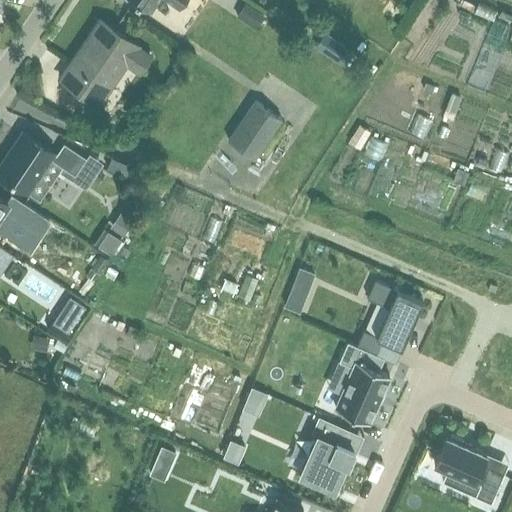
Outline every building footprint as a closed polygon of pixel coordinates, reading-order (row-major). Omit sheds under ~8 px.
[(174,0),(134,0),(135,0),(139,3),(140,2),(151,9),(157,0),(171,0),(174,1),(174,0)] [(264,14),(245,1),(236,15),(255,28),(264,14)] [(91,103),(96,101),(99,104),(127,63),(140,71),(151,54),(139,46),(139,45),(101,19),(90,34),(94,36),(64,80),(83,93),(84,98),(91,103)] [(331,39),(324,50),(345,65),(353,53),(331,39)] [(422,91),(418,101),(425,104),(429,94),(422,91)] [(282,118),(256,100),(229,140),(255,157),(282,118)] [(424,109),(419,127),(429,129),(433,112),(424,109)] [(359,124),(353,135),(364,141),(370,130),(359,124)] [(370,146),(386,154),(398,132),(381,124),(370,146)] [(47,146),(24,131),(0,166),(0,172),(14,182),(27,191),(50,157),(76,175),(87,157),(81,153),(65,142),(57,153),(47,146)] [(458,167),(453,181),(464,185),(469,171),(458,167)] [(0,196),(0,229),(31,251),(51,220),(15,195),(9,203),(0,196)] [(111,226),(123,235),(134,219),(122,210),(111,226)] [(122,240),(108,229),(106,228),(95,242),(112,254),(122,240)] [(0,260),(1,260),(18,271),(24,262),(0,244),(0,260)] [(123,245),(119,250),(125,254),(129,249),(123,245)] [(101,253),(91,267),(93,268),(87,276),(94,280),(99,273),(100,273),(109,260),(101,253)] [(119,254),(115,261),(121,264),(125,258),(119,254)] [(287,298),(287,299),(302,305),(314,274),(299,267),(299,268),(287,298)] [(253,289),(260,271),(252,268),(245,285),(253,289)] [(243,287),(246,274),(230,270),(227,283),(243,287)] [(364,329),(357,344),(377,353),(384,339),(402,347),(423,299),(375,278),(367,297),(389,306),(377,334),(364,329)] [(55,317),(47,329),(67,342),(75,330),(72,328),(86,306),(71,296),(57,318),(55,317)] [(139,328),(131,325),(128,332),(128,334),(135,337),(139,328)] [(50,338),(33,334),(30,346),(47,350),(50,338)] [(354,366),(336,407),(369,421),(390,374),(379,369),(385,356),(377,353),(357,344),(348,340),(339,360),(354,366)] [(252,385),(243,407),(259,414),(268,392),(252,385)] [(318,434),(300,473),(335,488),(347,462),(349,463),(349,461),(355,448),(351,447),(358,431),(319,414),(312,431),(318,434)] [(477,495),(491,502),(504,472),(482,463),(487,452),(462,441),(463,438),(452,433),(451,436),(447,434),(434,462),(482,483),(477,495)] [(232,438),(225,454),(240,460),(247,444),(232,438)] [(159,453),(174,459),(178,450),(163,444),(159,453)] [(302,511),(304,509),(277,498),(270,511),(302,511)]
